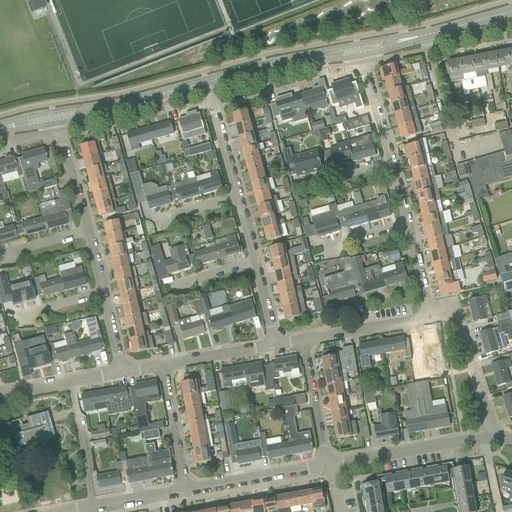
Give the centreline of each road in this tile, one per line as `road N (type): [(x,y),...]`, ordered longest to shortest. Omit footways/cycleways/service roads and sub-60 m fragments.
road 1 (residential): [(328,465),(488,437)]
road 2 (tertiary): [(205,82),(360,48)]
road 3 (tertiary): [(360,48),(511,11)]
road 4 (tertiary): [(56,117),(205,82)]
road 5 (residential): [(184,493),(328,465)]
road 6 (residential): [(488,437),(460,327),(430,320)]
road 7 (residential): [(184,493),(166,367)]
road 8 (residential): [(93,509),(71,384)]
road 9 (residential): [(430,320),(305,342)]
road 10 (residential): [(328,465),(305,342)]
road 11 (residential): [(390,165),(360,48)]
